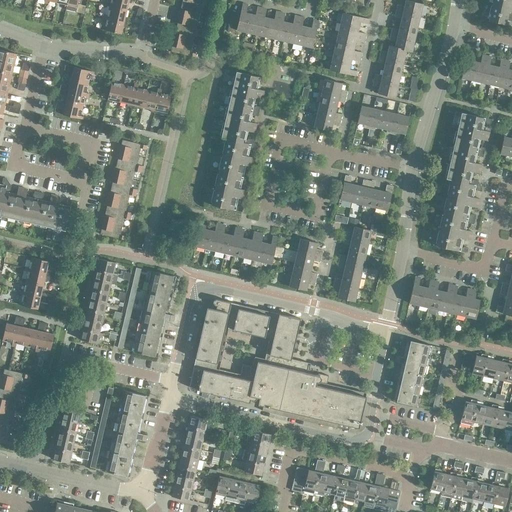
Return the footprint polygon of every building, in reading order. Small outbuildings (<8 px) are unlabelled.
[(67,0),(66,8),(65,10),(82,13),(84,2),(78,0),(67,0)] [(132,0),(131,0),(110,0),(109,6),(126,10),(128,3),(132,0)] [(201,5),(202,0),(182,0),(181,4),(206,10),(207,7),(201,5)] [(422,4),(405,0),(404,8),(401,7),(401,6),(397,5),(396,11),(423,17),(423,16),(420,15),(422,4)] [(511,0),(493,0),(488,21),(511,26),(511,0)] [(205,14),(206,10),(181,4),(180,12),(178,11),(177,11),(176,16),(198,21),(200,12),(205,14)] [(246,33),(250,14),(245,13),(247,5),(242,4),(239,17),(231,15),(227,31),(236,33),(237,31),(246,33)] [(124,17),(126,10),(109,6),(107,16),(104,15),(103,17),(127,23),(127,21),(124,17)] [(256,35),(262,8),(257,7),(255,15),(250,14),(246,33),(256,35)] [(265,37),(269,19),(264,17),(266,9),(262,8),(256,35),(265,37)] [(274,39),(280,12),(276,11),(274,20),(269,19),(265,37),(274,39)] [(422,18),(423,17),(396,11),(394,17),(399,18),(399,17),(402,17),(400,24),(417,28),(419,17),(422,18)] [(284,41),(288,23),(283,22),(285,13),(280,12),(274,39),(284,41)] [(368,24),(369,19),(343,13),(340,23),(359,27),(360,22),(368,24)] [(196,29),(198,21),(176,16),(175,20),(176,20),(178,20),(176,28),(201,34),(202,30),(196,29)] [(293,43),(299,17),(294,16),(292,24),(288,23),(284,41),(293,43)] [(126,24),(127,23),(103,17),(103,19),(106,20),(104,30),(121,34),(122,26),(126,24)] [(302,46),(307,27),(302,26),(304,18),(299,17),(293,43),(302,46)] [(311,28),(307,27),(302,46),(312,48),(317,28),(318,21),(313,20),(311,28)] [(358,32),(359,27),(340,23),(338,32),(365,38),(366,34),(358,32)] [(415,39),(417,28),(400,24),(398,31),(396,31),(396,29),(391,29),(390,34),(417,40),(417,39),(415,39)] [(200,37),(201,34),(176,28),(174,35),(172,35),(173,34),(172,34),(171,39),(193,44),(194,36),(200,37)] [(364,43),(365,38),(338,32),(336,41),(354,46),(355,41),(364,43)] [(417,42),(417,40),(390,34),(389,40),(393,41),(393,40),(396,41),(394,47),(412,51),(414,41),(417,42)] [(191,52),(193,44),(171,39),(170,44),(170,43),(172,44),(170,52),(195,57),(196,54),(191,52)] [(353,50),(354,46),(336,41),(334,51),(360,57),(361,52),(353,50)] [(411,52),(412,51),(394,47),(389,46),(387,53),(384,52),(385,51),(380,50),(379,57),(406,63),(406,61),(403,61),(406,50),(411,52)] [(0,60),(14,64),(16,54),(0,49),(0,60)] [(359,62),(360,57),(334,51),(332,60),(350,64),(351,60),(359,62)] [(470,80),(475,61),(471,61),(473,52),(467,51),(461,78),(470,80)] [(480,82),(486,56),(482,55),(480,63),(475,61),(470,80),(480,82)] [(490,84),(494,66),(489,65),(491,57),(486,56),(480,82),(490,84)] [(406,64),(406,63),(379,57),(377,62),(382,63),(382,62),(385,63),(383,70),(400,74),(403,63),(406,64)] [(499,87),(505,60),(501,59),(499,67),(494,66),(490,84),(499,87)] [(0,71),(12,74),(14,64),(0,60),(0,71)] [(349,69),(350,64),(332,60),(330,70),(356,76),(357,71),(349,69)] [(508,89),(511,72),(511,70),(508,69),(510,61),(505,60),(499,87),(508,89)] [(64,70),(70,71),(71,70),(73,72),(71,79),(88,83),(90,74),(93,74),(94,72),(65,65),(64,70)] [(398,84),(400,74),(383,70),(382,77),(379,76),(379,75),(375,74),(373,80),(400,86),(401,85),(398,84)] [(0,81),(9,84),(12,74),(0,71),(0,81)] [(236,71),(228,105),(250,110),(252,110),(259,112),(260,107),(256,106),(253,108),(255,98),(262,100),(264,91),(257,89),(260,79),(261,83),(265,84),(267,78),(236,71)] [(85,93),(88,83),(71,79),(69,86),(60,84),(59,89),(88,96),(89,94),(85,93)] [(120,102),(123,85),(114,83),(114,79),(112,79),(107,102),(109,103),(112,100),(120,102)] [(340,91),(341,83),(325,79),(322,90),(319,90),(319,91),(346,97),(347,91),(343,90),(342,91),(340,91)] [(400,87),(400,86),(373,80),(372,86),(377,87),(377,86),(379,86),(378,94),(395,98),(397,87),(400,87)] [(0,92),(7,94),(9,84),(0,81),(0,92)] [(131,108),(136,84),(134,84),(133,87),(123,85),(120,102),(127,103),(129,107),(131,108)] [(143,107),(147,90),(137,88),(138,85),(136,84),(131,108),(132,108),(136,105),(143,107)] [(88,98),(88,96),(59,89),(58,93),(67,95),(65,103),(82,107),(85,97),(88,98)] [(154,113),(159,90),(157,89),(157,93),(147,90),(143,107),(150,109),(152,113),(154,113)] [(161,90),(159,90),(154,113),(155,113),(159,111),(167,113),(171,96),(160,94),(161,90)] [(344,103),(346,97),(319,91),(319,92),(321,92),(319,103),(336,107),(338,100),(340,101),(340,102),(344,103)] [(80,116),(82,107),(65,103),(64,110),(55,108),(54,113),(83,120),(83,117),(80,116)] [(334,114),(336,107),(319,103),(317,114),(314,113),(313,114),(340,120),(342,115),(337,114),(337,115),(334,114)] [(252,110),(250,110),(228,105),(221,138),(226,139),(248,144),(251,144),(254,142),(252,140),(248,139),(245,141),(248,131),(255,133),(257,124),(250,122),(252,113),(254,115),(258,116),(259,112),(252,110)] [(368,129),(373,108),(361,106),(357,123),(364,125),(364,127),(363,127),(368,129)] [(381,128),(385,111),(373,108),(368,129),(375,130),(374,129),(374,127),(381,128)] [(392,134),(397,114),(385,111),(381,128),(388,130),(387,132),(386,132),(386,133),(392,134)] [(461,112),(453,145),(474,150),(477,151),(484,152),(485,148),(481,147),(478,149),(480,139),(487,141),(489,132),(482,130),(484,120),(486,123),(490,124),(491,119),(485,118),(461,112)] [(339,126),(340,120),(313,114),(313,116),(316,116),(313,127),(330,131),(332,124),(335,124),(335,125),(339,126)] [(409,117),(397,114),(392,134),(398,136),(398,135),(397,135),(397,132),(405,134),(409,117)] [(511,160),(511,154),(511,138),(503,137),(499,154),(507,155),(506,158),(505,158),(511,160)] [(248,144),(226,139),(219,172),(240,177),(243,177),(249,179),(250,174),(246,173),(243,175),(246,165),(253,167),(255,158),(248,156),(250,147),(252,150),(256,151),(257,147),(254,142),(251,144),(248,144)] [(118,147),(117,151),(138,156),(140,148),(146,149),(147,146),(122,140),(120,148),(118,147)] [(477,151),(474,150),(453,145),(446,179),(451,180),(473,185),(473,184),(476,185),(476,186),(481,187),(477,180),(473,180),(470,181),(472,172),(479,173),(482,164),(475,163),(477,153),(479,156),(483,157),(484,152),(477,151)] [(136,165),(138,156),(117,151),(116,156),(118,156),(116,164),(141,169),(142,166),(136,165)] [(141,173),(141,169),(116,164),(115,171),(113,171),(113,170),(112,170),(111,175),(133,180),(135,171),(141,173)] [(248,183),(249,179),(243,177),(240,177),(219,172),(211,205),(242,212),(243,207),(239,206),(236,208),(238,198),(245,200),(247,191),(240,189),(242,180),(244,182),(248,183)] [(131,188),(133,180),(111,175),(110,180),(111,180),(111,179),(113,180),(111,187),(136,193),(137,190),(131,188)] [(352,202),(356,185),(348,183),(349,181),(350,181),(351,177),(345,175),(339,202),(340,202),(341,199),(352,202)] [(363,208),(369,181),(363,179),(362,184),(363,184),(363,187),(356,185),(352,202),(362,204),(362,207),(363,208)] [(0,210),(0,215),(32,223),(37,202),(39,193),(35,191),(33,196),(35,198),(26,196),(27,189),(19,187),(17,194),(7,192),(10,190),(11,186),(7,180),(6,186),(6,188),(5,188),(0,210)] [(473,184),(473,185),(451,180),(444,212),(465,217),(468,218),(474,219),(475,215),(472,214),(468,216),(471,206),(478,208),(480,199),(473,197),(475,188),(477,191),(481,191),(482,188),(481,187),(476,186),(476,185),(473,184)] [(375,207),(379,190),(372,189),(373,186),(374,186),(375,182),(369,181),(363,208),(364,208),(364,205),(375,207)] [(386,213),(393,186),(387,185),(385,189),(386,190),(386,192),(379,190),(375,207),(386,210),(385,213),(386,213)] [(135,196),(136,193),(111,187),(109,195),(108,194),(107,193),(106,198),(128,203),(129,195),(135,196)] [(37,202),(32,223),(65,231),(72,200),(67,199),(66,203),(68,206),(58,204),(60,197),(51,195),(49,202),(40,199),(43,198),(44,194),(39,193),(37,202)] [(126,212),(128,203),(106,198),(105,203),(106,203),(107,203),(106,211),(131,216),(132,213),(126,212)] [(130,220),(131,216),(106,211),(104,218),(102,217),(101,222),(122,227),(124,218),(130,220)] [(468,218),(465,217),(444,212),(436,245),(466,253),(468,248),(464,247),(461,249),(463,239),(470,240),(472,231),(465,230),(467,220),(469,223),(473,224),(474,219),(468,218)] [(169,230),(178,232),(181,221),(171,219),(169,230)] [(205,249),(209,230),(205,229),(207,221),(202,220),(195,246),(205,249)] [(120,235),(122,227),(101,222),(100,226),(100,227),(100,226),(102,226),(100,234),(125,240),(126,236),(120,235)] [(215,251),(221,224),(216,223),(214,231),(209,230),(205,249),(215,251)] [(224,253),(228,235),(224,233),(226,225),(221,224),(215,251),(224,253)] [(371,230),(354,226),(352,234),(350,233),(350,232),(345,231),(344,237),(371,243),(371,242),(368,241),(371,230)] [(233,255),(239,229),(235,228),(233,236),(228,235),(224,253),(233,255)] [(243,257),(247,239),(242,238),(244,230),(239,229),(233,255),(243,257)] [(252,260),(258,233),(254,232),(252,240),(247,239),(243,257),(252,260)] [(261,262),(266,243),(261,242),(263,234),(258,233),(252,260),(261,262)] [(270,244),(266,243),(261,262),(271,264),(277,237),(272,236),(270,244)] [(371,244),(371,243),(344,237),(343,243),(347,244),(347,243),(350,243),(348,250),(365,254),(368,244),(371,244)] [(294,249),(294,250),(321,257),(322,250),(318,249),(318,251),(315,250),(317,243),(300,239),(297,250),(294,249)] [(320,262),(321,257),(294,250),(294,251),(297,252),(294,263),(311,267),(313,259),(315,260),(315,261),(320,262)] [(363,265),(365,254),(348,250),(347,257),(344,257),(344,256),(340,255),(339,261),(365,267),(366,265),(363,265)] [(26,267),(25,269),(54,276),(55,271),(49,270),(48,271),(46,269),(48,261),(31,258),(29,268),(26,267)] [(98,258),(96,269),(113,273),(116,262),(98,258)] [(365,268),(365,267),(339,261),(337,266),(342,267),(342,266),(345,267),(343,274),(360,278),(362,267),(365,268)] [(310,273),(311,267),(294,263),(292,273),(289,272),(289,274),(316,280),(317,274),(313,273),(312,274),(310,273)] [(53,280),(54,276),(25,269),(25,271),(28,272),(26,282),(43,285),(44,278),(46,277),(47,278),(47,279),(53,280)] [(111,283),(113,273),(96,269),(94,279),(111,283)] [(176,277),(151,271),(132,351),(157,357),(166,320),(173,321),(174,316),(167,314),(176,277)] [(314,285),(316,280),(289,274),(288,275),(291,275),(289,286),(306,290),(308,283),(310,283),(310,285),(314,285)] [(357,288),(360,278),(343,274),(341,281),(339,280),(339,279),(335,278),(333,284),(360,290),(360,289),(357,288)] [(419,305),(423,287),(418,286),(420,277),(415,276),(409,303),(419,305)] [(511,277),(511,278),(509,285),(506,284),(507,283),(502,282),(501,288),(511,290),(511,277)] [(108,293),(111,283),(94,279),(91,289),(108,293)] [(428,307),(434,281),(429,280),(428,288),(423,287),(419,305),(428,307)] [(437,309),(442,291),(437,290),(439,282),(434,281),(428,307),(437,309)] [(41,293),(43,285),(26,282),(24,291),(20,290),(20,292),(49,299),(50,295),(44,293),(44,294),(42,294),(41,293)] [(360,291),(360,290),(333,284),(332,290),(336,291),(336,289),(339,290),(337,298),(354,301),(357,290),(360,291)] [(447,312),(453,285),(448,284),(446,292),(442,291),(437,309),(447,312)] [(456,314),(460,296),(456,295),(458,286),(453,285),(447,312),(456,314)] [(465,316),(472,289),(467,288),(465,297),(460,296),(456,314),(465,316)] [(511,290),(501,288),(499,294),(504,295),(504,293),(507,294),(505,301),(511,302),(511,290)] [(106,303),(108,293),(91,289),(89,299),(106,303)] [(476,290),(472,289),(465,316),(475,318),(480,300),(474,299),(476,290)] [(48,303),(49,299),(20,292),(20,294),(23,295),(20,305),(37,309),(39,301),(41,300),(42,302),(48,303)] [(104,313),(106,303),(89,299),(87,309),(104,313)] [(207,307),(204,319),(195,359),(217,364),(226,324),(234,326),(234,329),(232,328),(232,329),(246,333),(246,332),(244,331),(245,328),(274,335),(267,363),(257,361),(255,371),(245,369),(243,379),(203,369),(203,370),(194,368),(189,387),(199,390),(198,391),(253,403),(254,401),(258,401),(260,400),(261,398),(263,399),(262,405),(263,406),(262,411),(349,431),(350,426),(359,428),(360,424),(361,424),(362,421),(360,421),(366,397),(366,393),(327,384),(327,380),(321,379),(321,378),(320,376),(308,373),(310,363),(291,359),(300,319),(216,299),(214,301),(213,303),(215,305),(216,306),(216,309),(207,307)] [(511,302),(505,301),(504,308),(501,308),(501,306),(497,305),(495,312),(506,314),(505,323),(511,324),(511,302)] [(102,323),(104,313),(87,309),(84,319),(102,323)] [(14,346),(20,318),(16,317),(15,322),(16,324),(14,325),(6,323),(2,340),(12,343),(12,346),(14,346)] [(26,346),(30,329),(23,327),(21,325),(23,324),(25,319),(20,318),(14,346),(16,347),(16,344),(26,346)] [(99,333),(102,323),(84,319),(82,329),(99,333)] [(37,352),(44,323),(39,322),(38,328),(39,330),(37,331),(30,329),(26,346),(36,348),(35,351),(37,352)] [(48,324),(44,323),(37,352),(39,352),(40,349),(50,351),(54,334),(46,333),(45,331),(46,330),(47,330),(48,324)] [(97,343),(99,333),(82,329),(80,339),(97,343)] [(418,406),(432,346),(407,340),(406,345),(409,345),(406,357),(403,356),(403,357),(396,356),(395,361),(402,363),(401,364),(404,365),(402,376),(399,376),(397,384),(400,385),(397,396),(394,396),(393,400),(418,406)] [(474,361),(476,356),(464,353),(463,359),(474,361)] [(483,375),(487,355),(483,354),(483,357),(476,356),(474,361),(473,367),(472,373),(483,375)] [(493,378),(497,361),(491,359),(492,356),(487,355),(483,375),(493,378)] [(473,367),(474,361),(463,359),(462,364),(473,367)] [(504,380),(509,360),(504,359),(504,362),(497,361),(493,378),(504,380)] [(472,373),(473,367),(462,364),(460,370),(472,373)] [(0,374),(0,375),(0,380),(20,386),(22,377),(28,379),(29,375),(4,369),(3,374),(0,374)] [(18,394),(20,386),(0,380),(0,393),(23,399),(24,395),(18,394)] [(123,390),(121,401),(105,471),(130,477),(138,439),(145,441),(147,435),(140,433),(148,396),(123,390)] [(23,402),(23,399),(0,393),(0,405),(15,409),(17,401),(23,402)] [(471,425),(472,421),(477,401),(473,400),(472,403),(465,401),(460,423),(471,425)] [(483,424),(487,406),(480,405),(481,402),(477,401),(472,421),(483,424)] [(13,417),(15,409),(0,405),(0,418),(18,422),(19,419),(13,417)] [(493,426),(498,406),(494,405),(493,408),(487,406),(483,424),(493,426)] [(504,428),(508,411),(501,410),(502,407),(498,406),(493,426),(504,428)] [(64,408),(61,418),(78,422),(81,412),(64,408)] [(190,416),(188,426),(205,430),(207,420),(190,416)] [(17,425),(18,422),(0,418),(0,430),(9,432),(11,424),(17,425)] [(83,423),(78,422),(61,418),(59,428),(76,432),(80,433),(83,423)] [(203,440),(205,430),(188,426),(185,436),(203,440)] [(74,442),(76,432),(59,428),(57,438),(74,442)] [(247,440),(251,441),(268,445),(271,434),(249,429),(247,440)] [(7,441),(9,432),(0,430),(0,443),(12,446),(13,442),(7,441)] [(200,450),(203,440),(185,436),(183,446),(200,450)] [(72,452),(74,442),(57,438),(54,448),(72,452)] [(266,455),(268,445),(251,441),(249,451),(266,455)] [(198,460),(200,450),(183,446),(181,456),(198,460)] [(69,463),(72,452),(54,448),(52,459),(69,463)] [(266,455),(249,451),(244,450),(242,460),(246,461),(263,465),(266,455)] [(196,470),(198,460),(181,456),(178,466),(196,470)] [(314,494),(319,472),(321,461),(318,460),(316,466),(317,467),(316,470),(315,470),(315,471),(308,470),(307,476),(306,481),(304,487),(303,492),(314,494)] [(261,475),(263,465),(246,461),(244,471),(261,475)] [(325,492),(329,475),(324,474),(325,468),(324,468),(325,461),(321,461),(319,472),(314,494),(324,496),(325,492)] [(193,480),(196,470),(178,466),(176,476),(193,480)] [(307,476),(308,470),(297,467),(295,473),(307,476)] [(441,491),(445,474),(439,472),(440,469),(435,468),(430,489),(441,491)] [(355,499),(358,482),(360,476),(361,470),(357,469),(356,476),(356,477),(354,479),(354,481),(348,479),(345,497),(344,501),(354,503),(355,499)] [(451,498),(456,473),(452,472),(452,475),(445,474),(441,491),(440,495),(451,498)] [(306,481),(307,476),(295,473),(294,479),(306,481)] [(462,496),(466,479),(460,477),(461,474),(456,473),(451,498),(461,500),(462,496)] [(378,486),(381,474),(377,474),(376,480),(377,480),(377,481),(374,483),(374,485),(368,484),(365,501),(364,501),(363,506),(373,508),(374,504),(378,486)] [(385,506),(386,500),(387,495),(389,489),(382,487),(383,485),(382,482),(383,482),(385,475),(381,474),(378,486),(374,504),(384,506),(385,506)] [(335,494),(338,477),(329,475),(325,492),(334,494),(335,494)] [(191,490),(193,480),(176,476),(174,486),(191,490)] [(226,496),(230,478),(219,476),(215,493),(226,496)] [(494,503),(499,483),(500,477),(496,476),(494,485),(487,484),(483,501),(494,503)] [(345,497),(348,479),(338,477),(335,494),(334,494),(333,499),(343,501),(344,501),(345,497)] [(473,498),(478,478),(473,477),(473,480),(466,479),(462,496),(473,498)] [(235,502),(240,481),(230,478),(226,496),(225,500),(235,502)] [(483,501),(487,484),(481,482),(482,479),(478,478),(473,498),(483,501)] [(304,487),(306,481),(294,479),(293,484),(304,487)] [(246,500),(250,483),(240,481),(235,502),(245,505),(246,500)] [(399,483),(398,483),(392,481),(390,488),(397,490),(399,483)] [(365,501),(368,484),(358,482),(355,499),(364,501),(365,501)] [(260,485),(250,483),(246,500),(256,503),(260,485)] [(499,483),(494,503),(505,506),(509,489),(502,487),(503,484),(499,483)] [(304,487),(293,484),(291,490),(303,493),(303,492),(304,487)] [(189,500),(191,490),(174,486),(171,496),(189,500)] [(400,491),(389,489),(387,495),(399,497),(400,491)] [(398,503),(399,497),(387,495),(386,500),(398,503)] [(396,508),(398,503),(386,500),(385,506),(396,508)] [(77,511),(79,508),(70,506),(57,502),(55,509),(49,508),(48,511),(77,511)]
